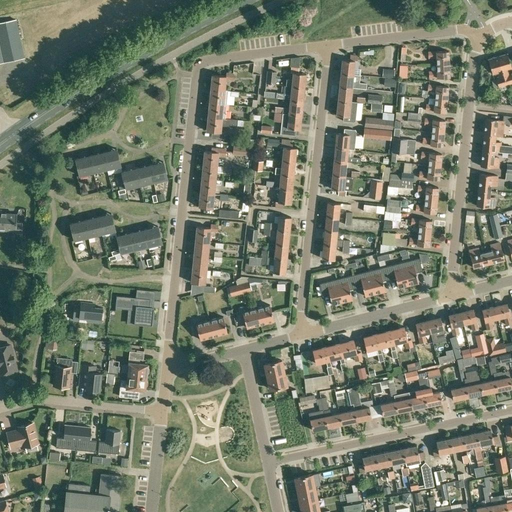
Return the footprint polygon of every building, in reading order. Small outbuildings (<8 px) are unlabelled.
[(16,19),(0,22),(0,62),(24,58),(16,19)] [(488,44),(490,55),(504,52),(501,41),(488,44)] [(428,45),(420,46),(420,53),(428,53),(428,58),(436,58),(436,64),(449,64),(448,51),(436,51),(428,51),(428,45)] [(508,74),(507,69),(511,68),(507,53),(498,56),(506,85),(511,82),(511,76),(511,73),(508,74)] [(357,61),(357,55),(350,55),(349,60),(342,59),(341,73),(353,74),(355,60),(357,61)] [(498,87),(506,85),(498,56),(488,59),(492,74),(497,72),(498,77),(496,78),(498,87)] [(437,71),(429,71),(429,78),(437,77),(449,77),(449,64),(436,64),(437,71)] [(402,65),(402,78),(410,78),(411,65),(402,65)] [(304,87),(305,74),(298,73),(298,68),(291,67),(290,72),(293,72),(292,79),(286,79),(285,86),(304,87)] [(394,78),(395,69),(383,68),(382,77),(394,78)] [(275,84),(277,72),(267,71),(266,83),(275,84)] [(212,74),(211,88),(225,90),(226,79),(233,80),(233,73),(226,72),(226,76),(212,74)] [(352,87),(353,74),(341,73),(339,86),(352,87)] [(447,99),(448,86),(428,84),(427,91),(435,91),(435,98),(447,99)] [(302,101),(304,87),(285,86),(285,93),(280,92),(280,93),(276,93),(275,98),(290,99),(290,100),(302,101)] [(350,101),(352,87),(339,86),(338,100),(350,101)] [(210,90),(209,102),(227,104),(228,92),(228,90),(225,90),(211,88),(210,90)] [(382,95),(368,94),(367,102),(381,104),(382,95)] [(446,112),(447,99),(435,98),(434,105),(426,104),(425,110),(446,112)] [(301,115),(302,101),(290,100),(288,114),(301,115)] [(356,102),(350,101),(338,100),(336,114),(343,115),(342,121),(354,122),(355,120),(357,102),(364,103),(364,102),(356,101),(356,102)] [(209,106),(208,116),(225,117),(226,108),(227,104),(209,102),(209,106)] [(384,104),(383,112),(392,113),(392,112),(392,108),(392,105),(384,104)] [(420,123),(422,107),(419,107),(418,113),(408,112),(407,122),(420,123)] [(301,115),(288,114),(283,113),(280,133),(295,135),(296,129),(299,129),(301,115)] [(207,122),(206,130),(212,131),(220,131),(221,125),(237,127),(237,125),(238,120),(238,119),(228,118),(225,117),(208,116),(207,122)] [(392,130),(393,119),(365,116),(364,127),(392,130)] [(443,133),(445,120),(425,118),(424,124),(432,125),(432,132),(443,133)] [(485,118),(484,134),(496,136),(501,136),(502,130),(503,123),(503,120),(485,118)] [(271,133),(272,126),(261,125),(261,132),(271,133)] [(391,140),(392,130),(364,127),(363,137),(391,140)] [(354,150),(356,131),(355,129),(344,128),(343,134),(336,133),(335,147),(347,148),(347,149),(354,150)] [(442,146),(443,133),(432,132),(431,138),(423,137),(422,144),(442,146)] [(495,142),(496,136),(484,134),(482,150),(494,151),(500,152),(511,154),(511,151),(511,145),(501,145),(501,142),(495,142)] [(392,145),(406,146),(407,139),(393,137),(392,145)] [(279,146),(280,139),(267,138),(266,145),(279,146)] [(282,160),(294,162),(296,147),(292,147),(293,140),(281,139),(281,146),(283,146),(282,160)] [(217,163),(218,155),(225,156),(225,152),(232,153),(252,156),(253,147),(233,145),(232,151),(226,150),(226,149),(211,148),(211,151),(204,150),(203,162),(217,163)] [(406,146),(392,145),(391,152),(406,154),(406,146)] [(347,156),(347,149),(347,148),(335,147),(334,161),(346,162),(360,163),(361,157),(347,156)] [(103,151),(107,168),(121,165),(117,148),(103,151)] [(493,157),(494,151),(482,150),(480,166),(498,168),(499,158),(493,157)] [(93,171),(107,168),(103,151),(89,155),(93,171)] [(440,166),(441,154),(421,152),(420,158),(429,159),(428,165),(440,166)] [(87,173),(93,171),(89,155),(75,158),(80,176),(87,174),(87,173)] [(262,170),(263,161),(253,160),(252,169),(262,170)] [(293,175),(294,162),(282,160),(281,167),(275,167),(274,174),(280,174),(293,175)] [(154,181),(167,178),(163,161),(149,164),(154,181)] [(345,176),(346,162),(334,161),(332,175),(345,176)] [(217,165),(217,163),(203,162),(201,176),(216,178),(216,172),(229,173),(234,173),(235,168),(231,168),(231,167),(223,165),(223,166),(217,165)] [(140,184),(154,181),(149,164),(136,167),(140,184)] [(439,179),(440,166),(428,165),(427,172),(419,171),(419,177),(439,179)] [(388,181),(390,166),(383,166),(381,180),(388,181)] [(126,187),(140,184),(136,167),(122,170),(126,187)] [(389,179),(401,180),(413,181),(413,173),(402,172),(401,174),(390,174),(389,179)] [(291,189),(293,175),(280,174),(279,188),(291,189)] [(478,190),(490,191),(490,185),(496,186),(498,176),(479,174),(478,190)] [(343,190),(345,176),(332,175),(331,189),(338,189),(338,194),(345,195),(346,190),(343,190)] [(215,180),(216,178),(201,176),(200,191),(214,193),(215,184),(221,184),(221,181),(221,180),(215,180)] [(380,199),(382,181),(371,180),(369,197),(380,199)] [(437,200),(438,187),(418,185),(417,191),(425,192),(425,199),(437,200)] [(290,203),(291,189),(279,188),(278,201),(275,201),(275,206),(282,207),(282,202),(290,203)] [(489,197),(490,191),(478,190),(476,206),(494,207),(495,198),(489,197)] [(213,208),(214,193),(200,191),(198,206),(213,208)] [(386,211),(400,213),(401,200),(387,199),(386,211)] [(435,213),(437,200),(425,199),(424,205),(416,204),(415,211),(435,213)] [(326,216),(338,217),(340,203),(327,202),(326,216)] [(376,212),(377,205),(364,204),(363,211),(376,212)] [(238,218),(239,211),(219,209),(218,216),(238,218)] [(0,210),(0,230),(13,231),(13,232),(22,232),(22,224),(16,223),(17,214),(6,214),(6,212),(5,212),(5,213),(2,213),(2,212),(1,212),(1,210),(0,210)] [(102,233),(116,229),(112,212),(98,215),(102,233)] [(495,238),(503,237),(497,214),(489,216),(495,238)] [(88,236),(102,233),(98,215),(84,219),(88,236)] [(289,231),(290,217),(278,216),(277,223),(264,222),(264,229),(270,229),(277,230),(289,231)] [(337,231),(338,217),(326,216),(324,230),(337,231)] [(430,233),(431,220),(411,218),(411,224),(419,225),(418,232),(430,233)] [(74,239),(88,236),(84,219),(70,222),(74,239)] [(217,232),(218,225),(211,224),(210,228),(196,226),(195,240),(209,242),(210,231),(217,232)] [(148,246),(162,242),(158,225),(144,228),(148,246)] [(135,249),(148,246),(144,228),(131,232),(135,249)] [(257,242),(258,229),(249,228),(247,240),(257,242)] [(288,245),(289,231),(277,230),(275,244),(288,245)] [(336,239),(337,231),(324,230),(323,244),(335,245),(343,246),(349,247),(349,240),(336,239)] [(121,252),(135,249),(131,232),(117,235),(121,252)] [(397,235),(397,233),(383,232),(382,245),(394,246),(395,235),(397,235)] [(429,246),(430,233),(418,232),(417,239),(409,238),(409,244),(429,246)] [(208,255),(209,242),(195,240),(194,254),(208,255)] [(486,252),(489,263),(504,260),(500,242),(490,245),(491,251),(486,252)] [(286,259),(288,245),(275,244),(274,258),(286,259)] [(334,259),(335,245),(323,244),(321,258),(334,259)] [(489,263),(486,252),(480,254),(479,248),(469,250),(473,267),(489,263)] [(206,269),(208,255),(194,254),(192,268),(206,269)] [(285,273),(286,259),(274,258),(267,257),(261,256),(260,263),(267,263),(273,264),(272,272),(285,273)] [(402,262),(408,285),(418,282),(416,272),(423,271),(419,258),(402,262)] [(402,262),(386,266),(389,279),(395,278),(398,288),(408,285),(402,262)] [(386,266),(369,270),(375,293),(385,291),(383,281),(389,279),(386,266)] [(205,283),(206,269),(192,268),(191,282),(205,283)] [(375,293),(369,270),(353,275),(356,288),(362,286),(365,296),(375,293)] [(353,275),(336,279),(342,302),(352,299),(350,289),(356,288),(353,275)] [(342,302),(336,279),(319,283),(323,296),(329,294),(332,304),(342,302)] [(242,292),(240,284),(229,287),(231,295),(242,292)] [(133,323),(151,325),(153,307),(149,307),(150,299),(116,295),(115,307),(135,309),(133,323)] [(26,313),(27,303),(11,302),(10,312),(26,313)] [(74,307),(73,320),(79,320),(79,317),(87,318),(87,321),(101,323),(103,308),(94,307),(95,304),(80,303),(80,307),(74,307)] [(511,323),(510,315),(507,303),(494,307),(497,318),(504,317),(506,325),(511,323)] [(270,304),(256,308),(260,324),(274,320),(270,304)] [(491,320),(497,318),(494,307),(482,310),(487,330),(493,328),(491,320)] [(246,327),(260,324),(256,308),(242,311),(246,327)] [(478,329),(476,321),(473,309),(461,312),(464,324),(470,322),(472,330),(478,329)] [(457,326),(464,324),(461,312),(448,315),(453,335),(459,333),(457,326)] [(209,320),(214,336),(227,332),(223,316),(209,320)] [(440,316),(427,320),(427,321),(430,332),(433,343),(446,340),(443,330),(444,330),(440,316)] [(214,336),(209,320),(196,323),(200,339),(214,336)] [(424,334),(430,332),(427,321),(415,324),(420,343),(426,342),(424,334)] [(407,340),(404,328),(404,327),(398,328),(399,329),(391,331),(390,331),(394,344),(404,341),(406,349),(413,347),(411,339),(407,340)] [(385,332),(385,333),(377,335),(380,348),(381,347),(391,345),(392,350),(391,351),(393,358),(398,357),(394,344),(390,331),(391,331),(390,330),(385,332)] [(488,352),(485,341),(483,333),(475,335),(480,354),(488,352)] [(380,348),(377,335),(376,334),(371,335),(372,336),(363,338),(366,351),(377,348),(378,354),(379,362),(384,361),(382,353),(381,347),(380,348)] [(456,359),(462,357),(456,335),(449,337),(456,359)] [(495,344),(493,337),(485,339),(489,355),(506,351),(504,342),(495,344)] [(94,341),(82,339),(81,348),(93,349),(94,341)] [(339,344),(343,357),(353,354),(355,361),(362,359),(360,352),(356,352),(353,340),(339,344)] [(343,357),(339,344),(326,347),(329,360),(330,360),(340,357),(341,364),(340,364),(342,371),(347,370),(345,363),(343,357)] [(0,372),(16,369),(10,345),(0,347),(0,372)] [(331,366),(330,360),(329,360),(326,347),(312,351),(316,364),(326,361),(328,367),(327,367),(329,375),(333,374),(331,366)] [(469,348),(461,350),(463,358),(471,356),(469,348)] [(143,358),(144,352),(129,351),(128,362),(127,375),(146,377),(146,374),(148,372),(149,368),(147,366),(148,364),(135,362),(136,358),(143,358)] [(477,365),(486,363),(484,356),(475,357),(477,365)] [(76,373),(78,361),(70,360),(70,367),(56,365),(54,385),(68,387),(69,372),(76,373)] [(282,360),(264,364),(266,369),(265,369),(266,375),(267,375),(267,376),(284,373),(282,360)] [(99,390),(101,373),(94,372),(95,365),(81,364),(80,380),(86,381),(85,388),(99,390)] [(467,379),(466,373),(466,372),(464,366),(458,367),(461,381),(464,380),(467,379)] [(366,377),(364,367),(357,369),(359,379),(366,377)] [(483,393),(480,382),(477,369),(466,372),(466,373),(467,379),(464,380),(465,385),(468,396),(483,393)] [(439,391),(432,393),(428,371),(420,372),(421,376),(417,377),(418,382),(422,381),(422,383),(425,382),(426,388),(423,389),(427,405),(442,402),(439,391)] [(494,374),(495,379),(497,390),(511,387),(511,385),(510,376),(503,378),(502,372),(496,373),(494,374)] [(267,378),(268,384),(269,384),(270,389),(287,385),(284,373),(267,376),(267,378)] [(146,379),(146,377),(127,375),(126,380),(121,380),(119,396),(138,398),(139,389),(145,390),(145,387),(147,385),(148,381),(146,379)] [(317,378),(308,379),(310,392),(319,391),(317,378)] [(390,383),(390,382),(389,379),(380,381),(371,383),(373,394),(382,392),(381,389),(388,387),(389,387),(388,383),(390,383)] [(483,393),(497,390),(495,379),(480,382),(483,393)] [(408,391),(412,409),(427,405),(423,389),(426,388),(425,382),(422,383),(422,381),(418,382),(420,389),(415,390),(408,391)] [(453,400),(468,396),(465,385),(451,389),(453,400)] [(353,404),(354,410),(357,421),(371,417),(369,406),(361,408),(360,402),(357,386),(352,387),(350,388),(350,392),(348,392),(347,392),(348,397),(351,397),(352,398),(354,398),(356,404),(353,404)] [(337,405),(344,404),(343,392),(345,392),(344,389),(335,391),(337,405)] [(398,412),(412,409),(408,391),(397,394),(393,395),(395,401),(396,401),(398,412)] [(307,395),(299,397),(301,404),(308,403),(307,395)] [(342,424),(340,413),(331,415),(330,409),(328,409),(326,396),(324,397),(321,397),(321,398),(318,398),(319,404),(322,403),(322,405),(325,404),(326,410),(324,410),(325,416),(327,427),(342,424)] [(308,412),(310,420),(312,430),(327,427),(325,416),(324,410),(326,410),(325,404),(322,405),(322,403),(319,404),(318,398),(316,399),(317,404),(318,404),(320,410),(308,412)] [(383,415),(398,412),(396,401),(395,401),(381,404),(376,405),(378,415),(383,414),(383,415)] [(352,422),(357,421),(354,410),(352,411),(340,413),(342,424),(352,422)] [(37,443),(32,423),(18,426),(20,431),(15,432),(14,431),(7,433),(11,447),(23,444),(24,446),(37,443)] [(76,449),(78,426),(65,425),(63,438),(57,437),(56,447),(76,449)] [(78,426),(76,449),(95,451),(96,441),(90,440),(91,427),(78,426)] [(107,429),(106,442),(99,441),(98,451),(118,454),(121,430),(107,429)] [(479,445),(480,445),(493,442),(493,444),(499,443),(497,436),(492,437),(490,430),(477,433),(479,445)] [(482,459),(480,445),(479,445),(477,433),(463,436),(466,448),(474,446),(477,460),(482,459)] [(452,451),(466,448),(463,436),(449,438),(452,451)] [(439,454),(452,451),(449,438),(436,441),(437,449),(432,450),(434,457),(439,456),(439,454)] [(405,461),(406,466),(420,462),(420,460),(425,459),(423,452),(418,453),(416,446),(402,448),(405,461)] [(391,464),(405,461),(402,448),(389,451),(391,464)] [(59,460),(60,450),(50,449),(49,459),(59,460)] [(378,467),(391,464),(389,451),(375,454),(378,467)] [(365,470),(378,467),(375,454),(362,457),(363,464),(358,466),(359,473),(365,472),(365,470)] [(497,472),(508,470),(505,456),(494,458),(497,472)] [(425,462),(421,465),(423,472),(426,487),(434,485),(431,470),(430,467),(425,462)] [(438,481),(446,479),(443,469),(436,471),(438,481)] [(109,511),(117,511),(122,476),(101,473),(100,489),(95,489),(95,494),(89,493),(90,485),(69,483),(68,491),(67,491),(64,511),(107,511),(108,511),(109,511)] [(297,489),(314,486),(311,473),(295,476),(297,489)] [(39,489),(45,488),(43,475),(37,477),(39,489)] [(414,485),(416,491),(424,489),(422,483),(414,485)] [(300,502),(316,498),(314,486),(297,489),(300,502)] [(346,500),(347,502),(359,500),(357,491),(353,492),(345,494),(346,500)] [(33,494),(35,501),(42,499),(40,492),(33,494)] [(416,505),(423,503),(420,492),(414,493),(416,505)] [(491,505),(489,494),(487,494),(486,492),(483,493),(485,506),(476,508),(477,511),(492,511),(491,505)] [(507,511),(505,496),(504,494),(498,495),(500,504),(491,505),(492,511),(507,511)] [(312,511),(319,511),(316,498),(300,502),(301,511),(312,511)] [(343,511),(358,511),(358,510),(361,510),(360,502),(342,505),(343,511)] [(453,511),(466,511),(466,510),(468,509),(467,502),(461,504),(462,510),(453,511)]
